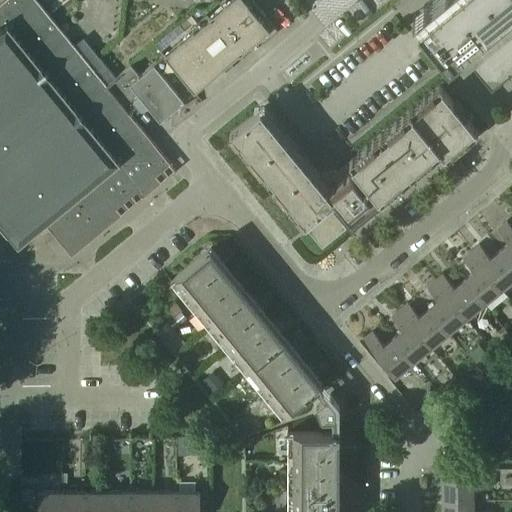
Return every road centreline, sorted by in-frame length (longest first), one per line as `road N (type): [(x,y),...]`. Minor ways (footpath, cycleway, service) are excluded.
road 1 (residential): [(317,308),(483,173),(511,128)]
road 2 (residential): [(406,511),(407,423),(317,308)]
road 3 (residential): [(304,37),(178,137),(210,177)]
road 4 (residential): [(66,302),(210,177)]
road 5 (residential): [(317,308),(210,177)]
